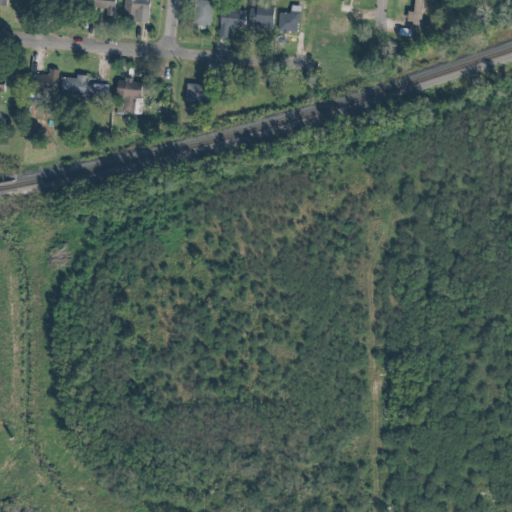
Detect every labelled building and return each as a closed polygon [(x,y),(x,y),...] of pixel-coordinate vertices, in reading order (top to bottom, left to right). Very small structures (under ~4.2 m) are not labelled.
[(97,0),(97,17),(116,17),(116,0),(97,0)] [(152,0),(145,0),(127,0),(127,22),(151,22),(152,0)] [(206,1),(206,0),(193,0),(193,28),(212,28),(212,1),(206,1)] [(423,0),(412,0),(410,29),(421,30),(423,0)] [(329,16),(329,4),(313,4),(313,16),(329,16)] [(246,29),(246,28),(274,29),(274,9),(249,8),(249,11),(219,10),(219,40),(229,40),(229,29),(246,29)] [(279,32),(300,33),(300,13),(279,13),(279,32)] [(347,38),(347,22),(330,22),(330,38),(347,38)] [(58,94),(57,70),(39,71),(40,94),(58,94)] [(109,86),(88,85),(88,79),(61,78),(61,100),(108,101),(109,86)] [(140,81),(116,81),(116,114),(140,114),(140,81)] [(212,104),(212,86),(187,86),(187,104),(212,104)]
